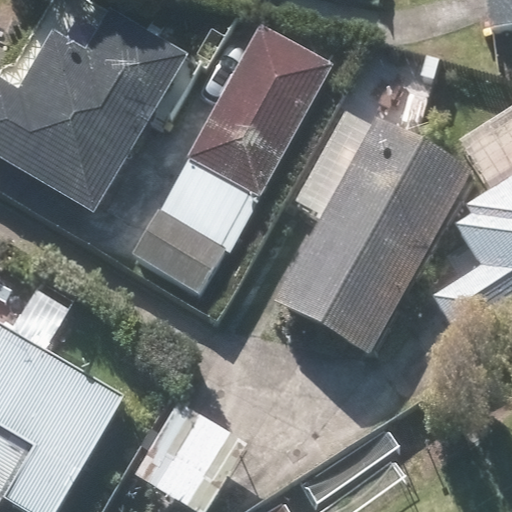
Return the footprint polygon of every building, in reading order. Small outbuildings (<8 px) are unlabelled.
[(511,0),(478,0),(480,37),(511,34),(511,0)] [(187,69),(111,23),(85,67),(48,45),(16,101),(0,91),(0,173),(92,228),(187,69)] [(332,75),(258,34),(128,265),(202,306),(332,75)] [(465,186),(374,137),(337,117),(286,213),(322,232),(274,322),(365,371),(465,186)] [(511,186),(450,227),(476,268),(425,301),(457,351),(511,316),(511,186)] [(0,275),(0,509),(5,511),(68,511),(127,408),(13,344),(39,297),(0,275)] [(176,410),(130,489),(169,511),(214,511),(250,453),(176,410)]
